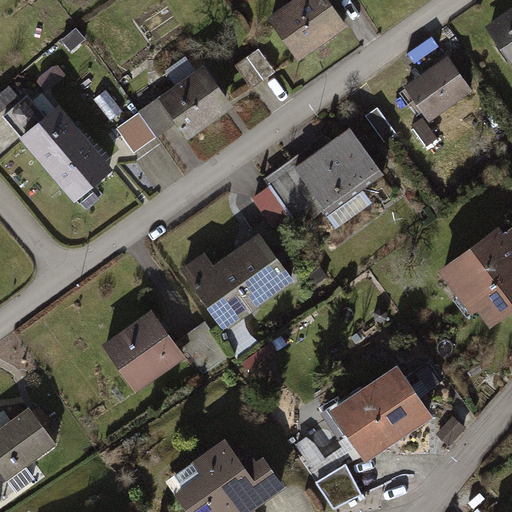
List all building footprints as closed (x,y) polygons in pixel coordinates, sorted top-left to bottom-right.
[(338,0),(303,0),(278,17),(305,60),(356,27),(338,0)] [(511,11),(490,26),(511,60),(511,11)] [(278,72),(261,50),(239,66),(256,88),(278,72)] [(452,56),(408,86),(432,122),(476,92),(452,56)] [(212,66),(166,97),(196,140),(242,109),(212,66)] [(34,101),(14,113),(25,132),(45,120),(34,101)] [(163,102),(121,128),(137,153),(179,127),(163,102)] [(67,105),(27,138),(82,203),(122,170),(67,105)] [(391,173),(357,128),(301,169),(334,214),(391,173)] [(274,188),(255,200),(276,232),(295,220),(274,188)] [(511,222),(444,265),(471,308),(479,304),(492,324),(511,311),(511,222)] [(208,254),(187,269),(225,326),(295,278),(266,235),(218,268),(208,254)] [(157,314),(109,344),(139,391),(187,361),(157,314)] [(207,324),(179,340),(197,370),(224,354),(207,324)] [(404,366),(339,408),(369,453),(434,412),(404,366)] [(36,410),(0,435),(0,465),(11,481),(61,447),(36,410)] [(209,476),(184,492),(196,511),(256,511),(292,489),(271,456),(264,460),(258,450),(249,456),(236,436),(199,460),(209,476)] [(348,465),(319,482),(335,509),(365,495),(348,465)]
